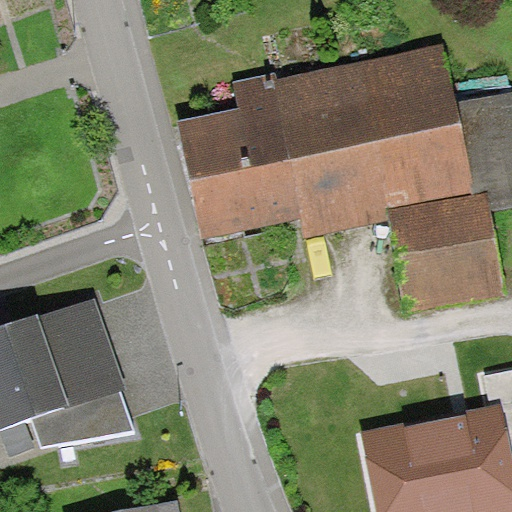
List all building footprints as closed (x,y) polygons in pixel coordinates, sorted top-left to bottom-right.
[(273,73),(233,80),(238,108),(179,119),(203,245),(297,227),(300,241),(394,224),(392,213),(475,197),(457,103),(447,49),(274,81),(273,73)] [(511,93),(457,103),(475,197),(489,194),(491,209),(511,205),(511,93)] [(475,197),(392,213),(394,224),(406,315),(505,300),(491,209),(489,194),(475,197)] [(8,332),(0,334),(0,430),(2,431),(35,421),(42,445),(138,433),(95,304),(8,332)] [(465,419),(364,436),(375,511),(511,511),(511,469),(503,413),(465,419)] [(180,511),(178,501),(127,511),(180,511)]
